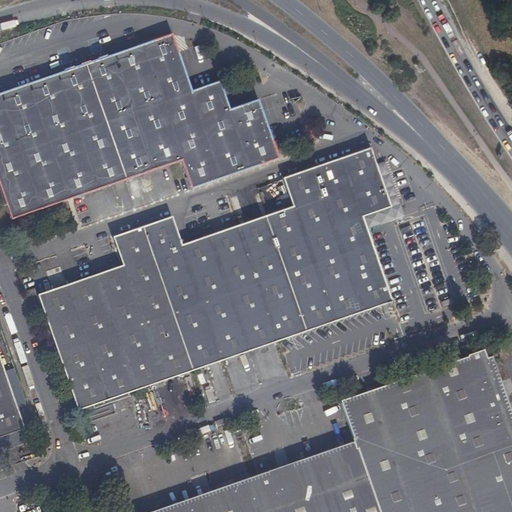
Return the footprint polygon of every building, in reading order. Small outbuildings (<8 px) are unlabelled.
[(192,189),(279,160),(277,152),(259,100),(230,110),(220,81),(191,92),(172,35),(0,94),(0,186),(11,220),(182,160),(192,189)] [(114,238),(123,266),(39,296),(78,410),(392,302),(363,218),(390,207),(371,150),(283,180),(293,208),(181,246),(172,218),(114,238)] [(511,511),(511,442),(485,360),(487,359),(484,350),(468,356),(468,358),(455,362),(454,361),(444,364),(445,367),(341,401),(353,438),(352,440),(353,442),(356,450),(176,511),(511,511)] [(0,436),(24,428),(0,357),(0,436)] [(511,417),(491,357),(487,359),(485,360),(511,442),(511,417)] [(153,511),(176,511),(356,450),(353,442),(153,511)]
